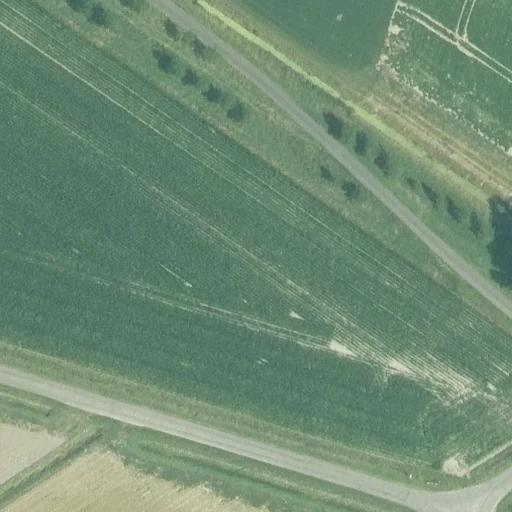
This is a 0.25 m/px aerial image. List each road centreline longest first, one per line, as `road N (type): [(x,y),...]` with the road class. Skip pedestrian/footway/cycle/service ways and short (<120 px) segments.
road 1 (unclassified): [(511,313),(251,74),(153,0)]
road 2 (unclassified): [(449,511),(0,376)]
